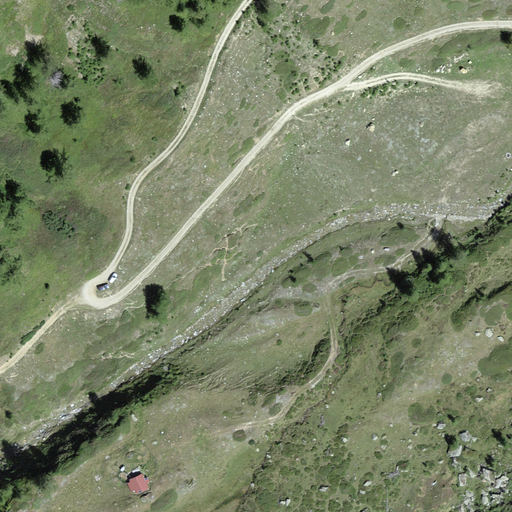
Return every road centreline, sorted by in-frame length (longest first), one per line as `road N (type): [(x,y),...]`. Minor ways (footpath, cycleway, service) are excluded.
road 1 (track): [(511,24),(451,28),(402,44),(295,107),(140,277),(109,300),(88,298)]
road 2 (track): [(88,298),(127,238),(136,183),(181,134),(223,36),(248,0)]
road 3 (track): [(326,90),(413,75),(481,89)]
